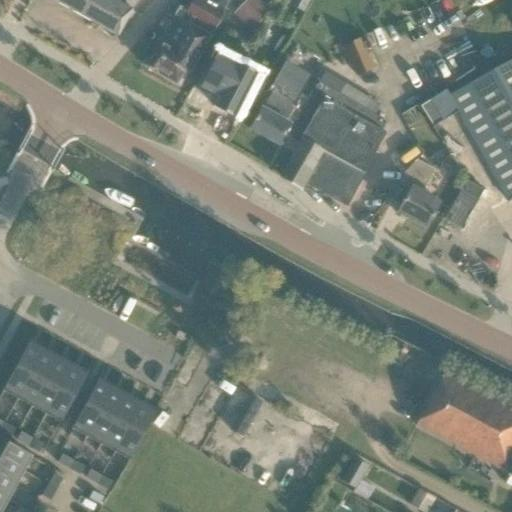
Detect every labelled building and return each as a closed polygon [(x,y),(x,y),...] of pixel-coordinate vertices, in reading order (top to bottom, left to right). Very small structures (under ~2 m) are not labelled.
[(42,0),(41,2),(79,25),(77,28),(98,40),(100,36),(110,42),(133,3),(126,0),(42,0)] [(227,1),(224,0),(194,0),(187,14),(178,9),(160,41),(159,40),(145,66),(176,83),(187,63),(193,67),(210,37),(190,25),(194,18),(212,28),(227,1)] [(268,13),(253,0),(246,0),(239,9),(257,25),(268,13)] [(310,0),(309,0),(294,0),(293,3),(305,9),(310,0)] [(360,40),(343,47),(355,77),(373,70),(360,40)] [(207,72),(199,87),(218,98),(212,108),(232,119),(257,76),(218,54),(207,72)] [(511,63),(451,99),(510,202),(511,200),(511,63)] [(272,91),(263,108),(285,121),(288,116),(289,117),(296,121),(309,98),(301,94),(307,83),(281,69),(269,89),(272,91)] [(340,95),(346,85),(325,73),(319,83),(340,95)] [(304,184),(346,208),(365,175),(363,173),(385,135),(380,132),(385,123),(318,83),(309,98),(296,121),(289,117),(288,116),(285,121),(263,108),(261,108),(249,128),(277,145),(284,134),(299,143),(279,177),(300,189),(304,184)] [(432,100),(421,107),(435,127),(445,121),(432,100)] [(404,175),(399,181),(403,183),(402,185),(409,189),(394,214),(422,230),(438,201),(420,191),(432,170),(416,161),(401,174),(404,175)] [(466,180),(461,190),(479,200),(485,191),(466,180)] [(461,190),(455,199),(474,210),(479,200),(461,190)] [(455,199),(449,209),(468,220),(474,210),(455,199)] [(449,209),(444,219),(462,230),(468,220),(449,209)] [(16,399),(44,349),(29,341),(1,391),(16,399)] [(30,407),(58,357),(44,349),(16,399),(30,407)] [(44,415),(72,364),(58,357),(30,407),(44,415)] [(87,373),(72,364),(44,415),(59,423),(87,373)] [(511,409),(443,372),(415,425),(508,474),(503,483),(511,487),(511,409)] [(85,437),(113,387),(98,379),(70,429),(85,437)] [(99,445),(127,395),(113,387),(85,437),(99,445)] [(113,453),(141,402),(127,395),(99,445),(113,453)] [(128,461),(156,410),(141,402),(113,453),(128,461)] [(13,430),(3,424),(0,428),(0,431),(9,437),(13,430)] [(31,439),(21,434),(17,441),(27,446),(31,439)] [(42,445),(31,439),(27,446),(38,452),(42,445)] [(0,440),(0,459),(23,472),(31,457),(0,440)] [(68,469),(72,462),(61,456),(58,463),(67,468),(68,469)] [(354,458),(340,481),(355,490),(353,493),(366,501),(373,489),(360,481),(369,467),(354,458)] [(23,472),(0,459),(0,477),(15,486),(23,472)] [(83,468),(72,462),(68,469),(79,475),(83,468)] [(96,484),(100,477),(90,471),(86,478),(96,484)] [(54,475),(48,486),(55,489),(61,479),(54,475)] [(15,486),(0,477),(0,495),(8,500),(15,486)] [(111,483),(100,477),(96,484),(107,490),(111,483)] [(49,500),(55,489),(48,486),(42,496),(49,500)] [(42,511),(46,507),(39,503),(33,511),(42,511)]
